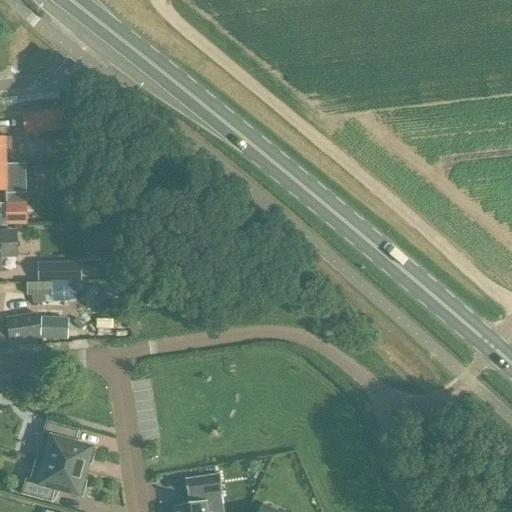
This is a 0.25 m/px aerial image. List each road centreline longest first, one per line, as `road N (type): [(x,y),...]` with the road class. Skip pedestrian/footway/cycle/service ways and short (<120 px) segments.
road 1 (primary): [(492,347),(108,31)]
road 2 (track): [(511,307),(158,0)]
road 3 (unclassified): [(115,361),(156,346),(283,334),(318,345),(389,398),(418,405),(444,398),(492,347)]
road 4 (residential): [(115,361),(138,511)]
road 5 (track): [(372,385),(411,511)]
